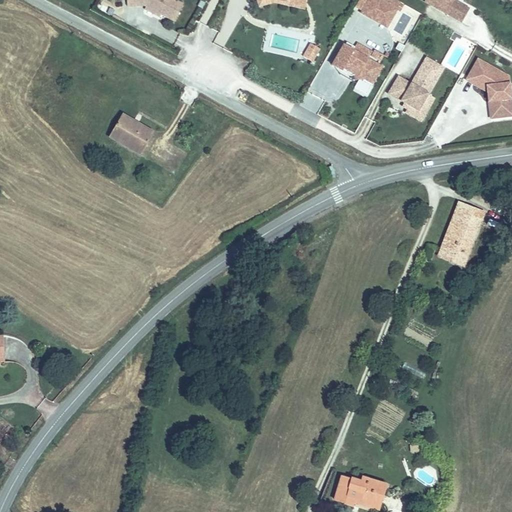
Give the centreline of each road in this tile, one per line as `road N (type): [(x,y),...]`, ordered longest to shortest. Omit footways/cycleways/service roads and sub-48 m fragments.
road 1 (secondary): [(0,511),(41,440),(157,314),(233,253),(357,185)]
road 2 (residential): [(36,0),(329,153),(357,185)]
road 3 (unknown): [(449,163),(328,511)]
road 4 (secondary): [(357,185),(416,167),(511,154)]
